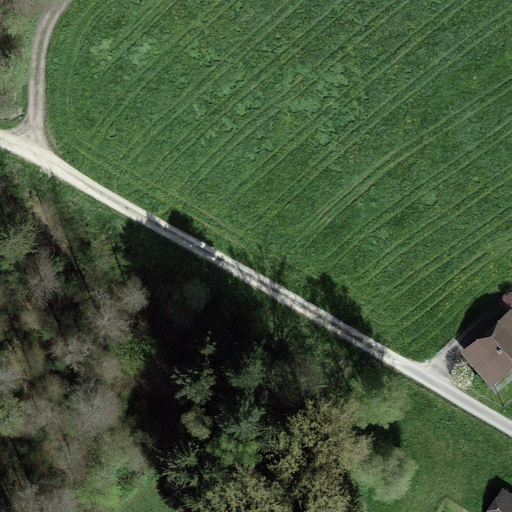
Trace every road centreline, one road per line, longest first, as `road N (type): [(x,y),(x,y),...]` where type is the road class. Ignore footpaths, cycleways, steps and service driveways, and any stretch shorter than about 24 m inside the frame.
road 1 (track): [(29,152),(398,365)]
road 2 (track): [(198,511),(162,409),(176,389),(309,399),(398,365)]
road 3 (track): [(29,152),(43,34),(64,0)]
road 4 (residential): [(398,365),(511,428)]
